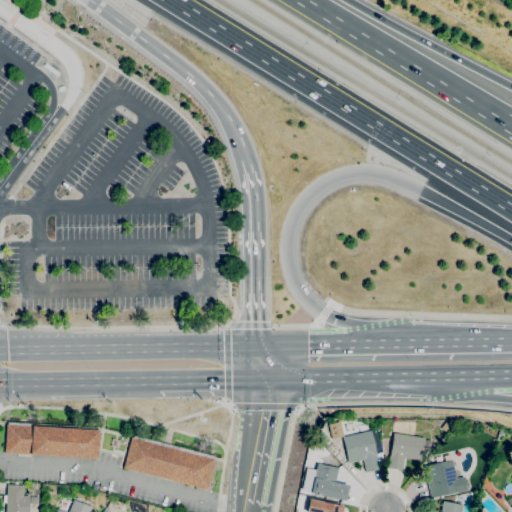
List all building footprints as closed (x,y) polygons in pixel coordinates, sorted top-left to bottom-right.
[(342,436),(338,421),(327,424),(330,439),(342,436)] [(97,459),(29,454),(5,453),(6,424),(8,424),(8,422),(33,423),(33,426),(99,430),(97,459)] [(446,432),(441,428),(446,422),(451,426),(446,432)] [(365,472),(362,460),(348,463),(342,437),(377,429),(381,447),(378,448),(380,453),(376,454),(380,469),(365,472)] [(402,470),(387,468),(392,433),(425,438),(424,440),(431,441),(429,449),(429,448),(428,452),(423,451),(421,461),(404,458),(402,470)] [(132,439),(216,460),(209,491),(124,467),(132,439)] [(431,498),(423,466),(452,460),(456,478),(464,476),(467,490),(456,493),(456,492),(431,498)] [(344,501),(310,494),(310,492),(301,490),(303,477),(305,477),(307,468),(315,470),(316,463),(337,468),(334,482),(348,485),(344,501)] [(5,511),(6,503),(3,503),(3,495),(6,495),(7,484),(24,485),(23,495),(29,496),(38,497),(38,504),(29,503),(29,511),(5,511)] [(89,511),(55,511),(57,508),(58,508),(62,497),(68,500),(69,497),(92,507),(89,511)] [(306,511),(309,499),(343,507),(342,511),(306,511)] [(439,511),(442,501),(463,506),(461,511),(439,511)]
